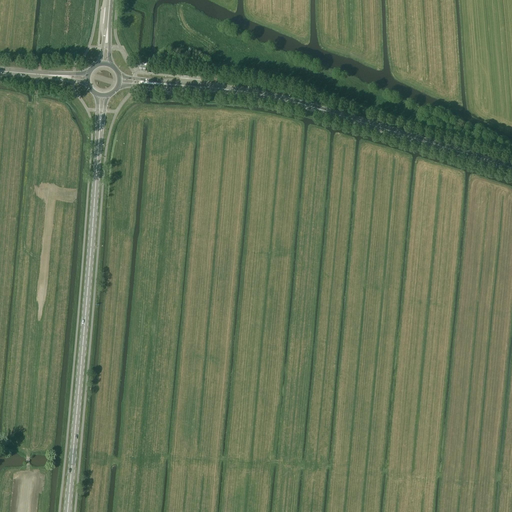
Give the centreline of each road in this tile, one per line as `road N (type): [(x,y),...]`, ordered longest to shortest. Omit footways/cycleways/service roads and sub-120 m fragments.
road 1 (secondary): [(66,511),(100,127)]
road 2 (primary): [(511,168),(263,94),(156,83)]
